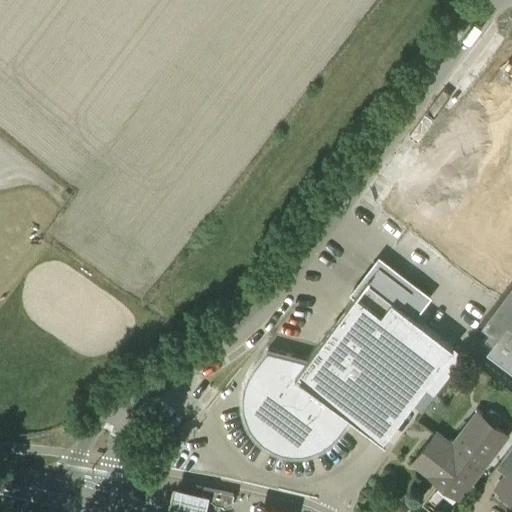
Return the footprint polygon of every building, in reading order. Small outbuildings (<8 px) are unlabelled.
[(511,42),(384,206),(489,290),(511,260),(511,42)] [(245,384),(243,394),(244,405),(246,415),(250,424),(255,433),(263,440),(272,446),(282,449),(292,451),(302,451),(312,448),(322,444),(330,438),(337,431),(350,414),(353,417),(358,420),(381,438),(391,425),(452,345),(412,314),(423,301),(379,266),(377,265),(305,358),(277,350),(267,348),(254,365),(249,374),(245,384)] [(511,280),(493,306),(480,322),(481,323),(473,332),(482,339),(480,341),(511,364),(511,280)] [(495,426),(502,416),(491,408),(484,417),(476,412),(451,444),(435,432),(412,460),(458,495),(505,433),(495,426)] [(508,469),(495,487),(511,499),(511,444),(499,462),(508,469)] [(233,494),(204,487),(202,491),(208,496),(215,503),(223,504),(232,501),(233,494)]
